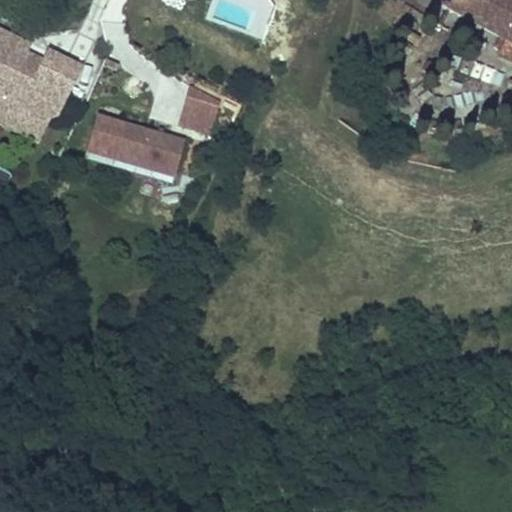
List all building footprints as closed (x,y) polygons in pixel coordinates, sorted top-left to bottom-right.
[(511,0),(448,0),(447,4),(505,37),(497,53),(511,60),(511,0)] [(56,113),(80,63),(48,49),(47,50),(35,78),(16,69),(29,42),(0,28),(0,119),(38,137),(51,111),(56,113)] [(35,78),(47,50),(29,42),(16,69),(35,78)] [(187,88),(177,128),(212,138),(223,97),(187,88)] [(176,172),(186,138),(164,132),(158,130),(125,121),(115,155),(176,172)] [(176,172),(115,155),(113,164),(174,181),(176,172)]
